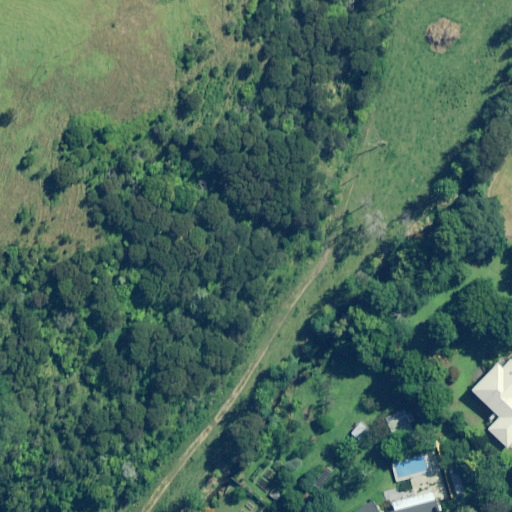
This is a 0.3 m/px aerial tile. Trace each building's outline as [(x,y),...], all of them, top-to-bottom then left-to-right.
[(495,435),(488,442),(498,451),(505,445),(508,448),(511,443),(511,359),(503,368),(499,364),(474,390),(501,417),(489,429),(495,435)] [(410,422),(415,420),(410,406),(386,417),(396,439),(413,431),(410,422)] [(324,430),(334,427),(330,413),(320,416),(324,430)] [(361,442),(370,429),(360,421),(350,433),(361,442)] [(393,511),(440,511),(434,490),(391,502),(393,511)] [(380,511),(375,502),(358,511),(380,511)]
